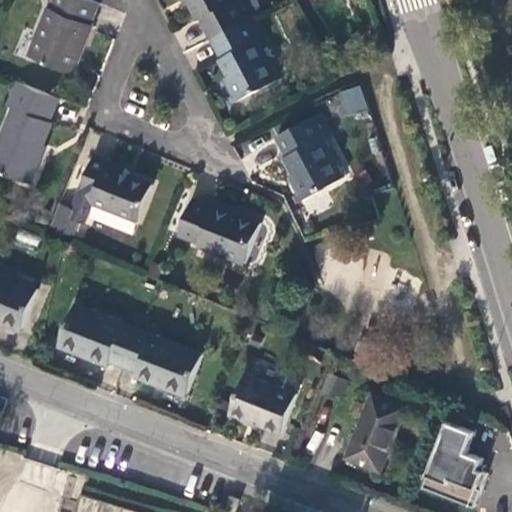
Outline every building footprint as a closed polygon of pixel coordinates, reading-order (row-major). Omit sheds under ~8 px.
[(92,24),(101,2),(96,1),(94,0),(54,0),(52,7),(49,7),(29,54),(72,71),(83,48),(84,49),(94,25),(92,24)] [(200,19),(210,38),(253,15),(245,0),(187,0),(198,20),(200,19)] [(264,38),(253,15),(210,38),(220,58),(217,60),(229,83),(226,85),(231,97),(227,99),(228,105),(276,81),(258,42),(264,38)] [(49,121),(58,97),(17,80),(7,105),(13,108),(0,139),(0,171),(28,183),(41,151),(39,151),(50,121),(49,121)] [(357,87),(339,92),(343,106),(362,100),(357,87)] [(362,100),(343,106),(346,116),(364,110),(362,100)] [(293,202),(342,178),(322,139),(329,135),(320,116),(275,138),(285,157),(282,159),(294,182),(291,184),(294,193),(290,196),(293,202)] [(67,217),(84,224),(93,201),(136,218),(151,183),(122,171),(123,167),(93,155),(79,188),(67,217)] [(241,262),(258,223),(213,203),(212,206),(191,198),(177,233),(196,241),(196,243),(241,262)] [(38,290),(0,273),(0,322),(21,332),(38,290)] [(59,342),(110,364),(111,359),(139,370),(137,374),(187,396),(204,354),(75,302),(59,342)] [(340,399),(347,377),(328,372),(320,391),(340,399)] [(298,397),(247,377),(233,416),(283,437),(298,397)] [(353,459),(386,474),(413,409),(379,395),(353,459)] [(455,426),(428,491),(479,511),(493,478),(485,475),(489,464),(474,457),(482,437),(455,426)] [(138,511),(81,495),(75,511),(138,511)]
